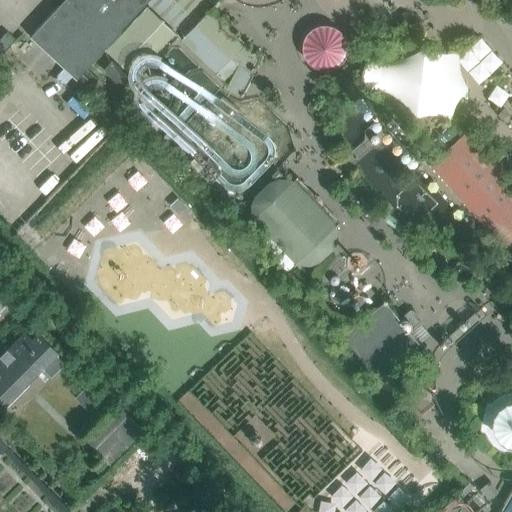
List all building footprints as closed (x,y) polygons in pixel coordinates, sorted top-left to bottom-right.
[(86,70),(147,2),(149,0),(65,0),(59,6),(31,37),(77,79),(84,84),(92,75),(86,70)] [(149,0),(147,2),(174,27),(199,0),(149,0)] [(135,78),(171,41),(175,37),(146,8),(123,33),(106,51),(135,78)] [(257,57),(205,9),(178,39),(226,86),(226,88),(242,96),(244,93),(242,93),(253,73),(255,73),(256,71),(256,69),(255,68),(253,68),(257,57)] [(7,32),(0,39),(0,57),(16,40),(7,32)] [(371,66),(364,74),(365,86),(389,95),(402,101),(408,108),(414,115),(419,116),(426,116),(432,115),(437,116),(441,117),(446,120),(451,120),(455,109),(457,102),(462,94),(468,90),(468,86),(463,78),(460,69),(459,61),(460,54),(447,53),(439,53),(431,51),(424,47),(411,55),(395,60),(389,63),(379,66),(371,66)] [(129,77),(112,62),(104,71),(120,86),(129,77)] [(511,252),(511,177),(469,130),(430,165),(492,234),(497,240),(510,254),(511,252)] [(338,226),(295,181),(279,178),(269,182),(256,196),(251,205),(253,222),(295,267),(305,271),(317,266),(333,252),(338,241),(338,226)] [(467,280),(472,271),(458,264),(453,273),(467,280)] [(422,348),(387,305),(388,303),(386,301),(384,301),(383,303),(352,329),(345,335),(387,384),(394,378),(425,352),(426,350),(424,348),(422,348)] [(0,402),(38,365),(48,375),(63,360),(36,333),(29,339),(25,335),(7,352),(10,355),(5,360),(2,357),(0,359),(0,402)] [(511,511),(511,494),(501,511),(511,511)]
